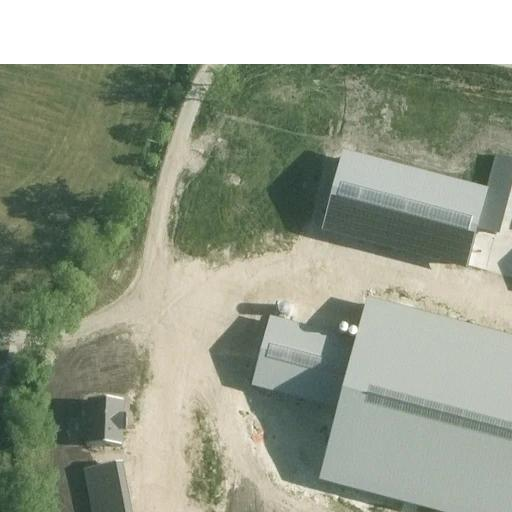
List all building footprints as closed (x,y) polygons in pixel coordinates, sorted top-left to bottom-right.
[(245,280),(261,194),(190,181),(174,267),(245,280)] [(209,341),(239,332),(223,277),(193,286),(209,341)] [(195,378),(98,404),(101,414),(128,511),(324,511),(335,509),(309,413),(212,440),(195,378)] [(42,385),(43,412),(70,410),(69,384),(42,385)] [(416,449),(418,439),(417,428),(411,419),(403,413),(392,410),(382,412),(373,418),(366,426),(364,436),(365,447),(371,456),(379,462),(390,465),(400,463),(410,458),(416,449)]
